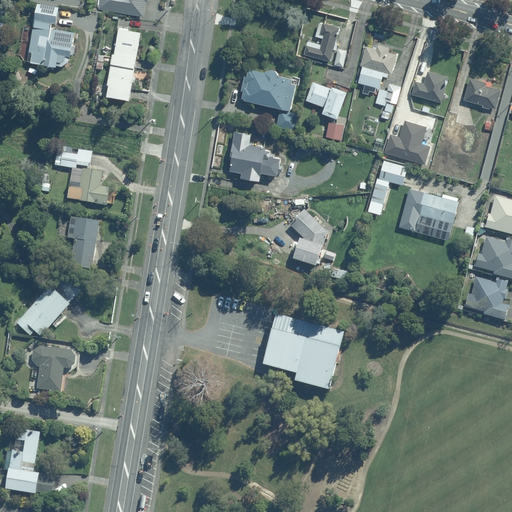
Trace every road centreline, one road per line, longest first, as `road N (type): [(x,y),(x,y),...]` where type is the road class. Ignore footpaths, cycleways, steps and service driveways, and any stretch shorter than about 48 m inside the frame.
road 1 (secondary): [(130,430),(181,135)]
road 2 (residential): [(181,135),(0,101)]
road 3 (secondary): [(181,135),(199,0)]
road 4 (residential): [(130,430),(0,405)]
